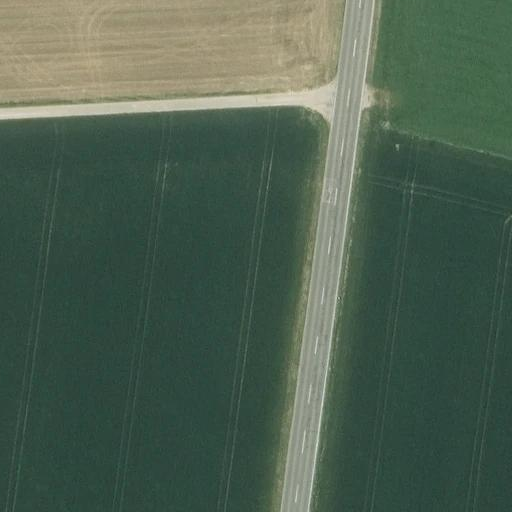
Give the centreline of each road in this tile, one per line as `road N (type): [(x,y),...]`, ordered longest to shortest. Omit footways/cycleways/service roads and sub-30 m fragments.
road 1 (tertiary): [(361,0),(295,511)]
road 2 (track): [(0,120),(349,106)]
